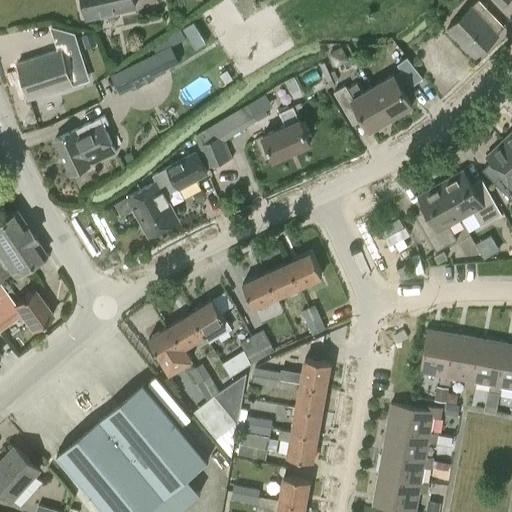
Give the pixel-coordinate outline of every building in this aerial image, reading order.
[(83,0),(88,17),(101,14),(102,16),(118,13),(117,11),(136,7),(134,0),(83,0)] [(496,33),(504,26),(478,0),(471,7),(471,6),(448,30),(475,58),(498,35),(496,33)] [(494,0),(503,8),(510,0),(494,0)] [(200,19),(189,24),(199,45),(210,40),(200,19)] [(85,47),(96,44),(92,32),(81,36),(85,47)] [(75,35),(56,41),(58,50),(17,63),(29,99),(72,85),(67,71),(85,66),(75,35)] [(165,70),(164,69),(179,62),(170,45),(110,75),(120,95),(154,77),(154,76),(165,70)] [(394,74),(373,86),(391,118),(412,105),(401,86),(409,81),(413,86),(423,78),(407,57),(397,65),(401,70),(394,74)] [(373,86),(362,93),(356,82),(347,88),(346,85),(334,92),(353,125),(363,119),(370,131),(391,118),(373,86)] [(232,158),(225,139),(257,120),(247,104),(196,135),(200,146),(207,168),(232,158)] [(280,113),(286,125),(262,136),(274,160),(310,143),(300,119),(299,119),(293,107),(280,113)] [(74,131),(55,140),(70,173),(90,165),(91,166),(116,153),(112,143),(104,126),(109,124),(105,115),(100,117),(74,131)] [(511,131),(503,141),(511,150),(511,131)] [(491,162),(482,170),(511,200),(511,199),(511,150),(503,141),(486,157),(491,162)] [(179,221),(166,197),(208,174),(196,151),(154,173),(157,182),(143,190),(164,228),(179,221)] [(463,170),(440,183),(460,219),(473,211),(481,226),(502,214),(482,178),(471,184),(463,170)] [(436,251),(457,240),(449,225),(460,219),(440,183),(418,195),(426,210),(416,215),(436,251)] [(114,204),(121,215),(132,209),(148,237),(164,228),(143,190),(142,188),(114,204)] [(0,282),(13,273),(14,275),(45,253),(16,209),(0,220),(0,282)] [(479,241),(487,256),(502,247),(494,233),(479,241)] [(311,252),(288,262),(299,286),(312,281),(322,276),(311,252)] [(443,255),(434,259),(436,265),(446,259),(443,255)] [(288,262),(266,273),(276,297),(299,286),(288,262)] [(266,273),(242,283),(254,307),(276,297),(266,273)] [(0,282),(0,329),(21,315),(32,330),(53,315),(34,289),(16,302),(0,282)] [(213,299),(191,312),(205,335),(209,340),(230,327),(213,299)] [(301,311),(307,323),(321,317),(316,305),(301,311)] [(191,312),(170,325),(177,336),(184,347),(194,341),(199,348),(209,341),(209,340),(205,335),(191,312)] [(321,317),(307,323),(312,335),(326,329),(321,317)] [(170,325),(147,339),(168,372),(191,358),(188,353),(184,347),(177,336),(170,325)] [(459,335),(428,329),(422,368),(443,372),(441,382),(450,384),(452,374),(459,335)] [(264,330),(252,337),(256,343),(256,345),(263,357),(275,351),(274,349),(266,334),(264,330)] [(474,388),(476,378),(483,339),(459,335),(452,374),(468,377),(465,387),(474,388)] [(252,337),(241,342),(251,361),(252,363),(263,357),(256,345),(256,343),(252,337)] [(499,393),(502,383),(508,343),(483,339),(476,378),(492,381),(490,391),(499,393)] [(511,384),(511,344),(508,343),(502,383),(511,384)] [(280,371),(279,378),(301,382),(326,387),(331,363),(305,358),(302,373),(280,369),(280,371)] [(190,371),(195,380),(202,376),(204,379),(210,375),(203,363),(190,371)] [(268,377),(270,370),(254,367),(253,374),(252,381),(265,383),(266,376),(268,377)] [(268,377),(266,376),(265,383),(278,385),(279,378),(280,371),(270,370),(268,377)] [(237,423),(241,397),(245,374),(245,373),(219,389),(220,392),(217,394),(214,395),(237,423)] [(202,376),(195,380),(203,394),(205,393),(209,399),(217,394),(220,392),(216,385),(210,375),(204,379),(202,376)] [(176,511),(200,492),(186,476),(208,459),(144,382),(58,454),(106,511),(176,511)] [(301,382),(296,405),(322,410),(326,387),(301,382)] [(428,409),(392,403),(388,423),(427,431),(430,415),(440,417),(442,408),(429,406),(428,409)] [(294,419),(292,429),(318,434),(322,410),(296,405),(294,419)] [(246,415),(245,423),(246,423),(245,431),(256,433),(258,425),(260,425),(261,418),(246,415)] [(258,425),(256,433),(270,435),(273,420),(261,418),(260,425),(258,425)] [(388,423),(383,450),(422,457),(425,440),(436,442),(437,433),(427,431),(388,423)] [(313,461),(318,434),(292,429),(287,456),(313,461)] [(242,432),(240,444),(268,449),(270,437),(242,432)] [(240,444),(238,455),(265,461),(268,449),(240,444)] [(40,469),(14,446),(0,461),(0,489),(12,500),(40,469)] [(383,450),(379,474),(418,481),(421,465),(430,467),(432,458),(422,457),(383,450)] [(418,481),(379,474),(373,504),(412,511),(416,490),(426,492),(428,483),(418,481)] [(280,499),(306,503),(310,480),(284,475),(280,499)] [(245,501),(247,486),(234,484),(231,498),(245,501)] [(261,489),(247,486),(245,501),(258,503),(261,489)] [(280,499),(277,511),(304,511),(306,503),(280,499)]
